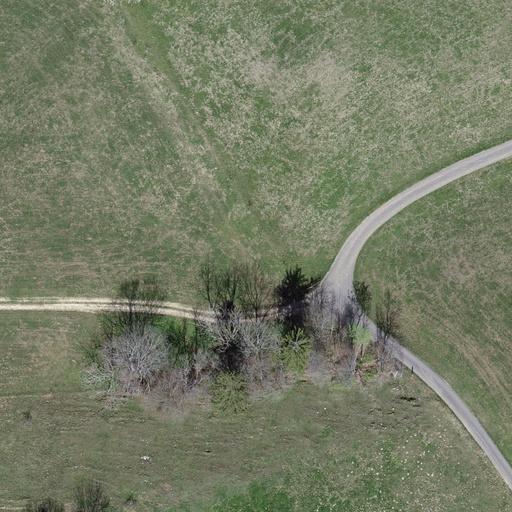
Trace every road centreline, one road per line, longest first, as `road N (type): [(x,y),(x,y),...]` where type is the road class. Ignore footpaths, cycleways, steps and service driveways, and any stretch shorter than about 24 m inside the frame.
road 1 (unclassified): [(511,481),(441,388),(331,291),(379,215),(511,147)]
road 2 (track): [(331,291),(244,316),(94,301),(0,302)]
